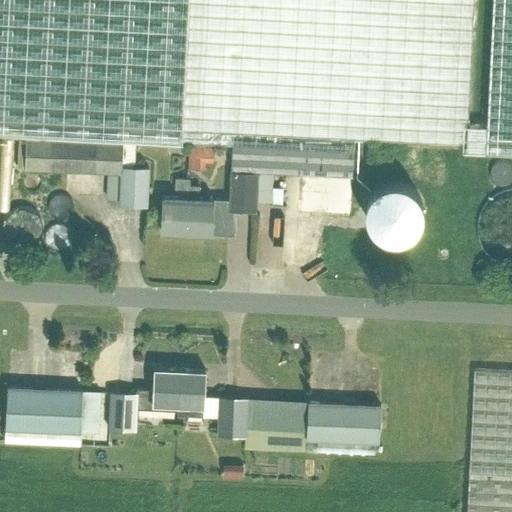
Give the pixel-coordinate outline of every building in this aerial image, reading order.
[(0,0),(0,155),(1,131),(26,132),(26,134),(125,138),(232,143),(263,145),(351,149),(354,149),(354,136),(466,142),(465,149),(484,150),(511,151),(511,0),(491,0),(485,123),(467,122),(472,0),(0,0)] [(18,140),(16,166),(25,166),(121,171),(119,203),(150,204),(151,165),(125,164),(125,138),(26,134),(26,141),(18,140)] [(230,197),(229,208),(234,208),(256,209),(257,197),(271,198),(272,171),(302,172),(353,174),(354,149),(351,149),(263,145),(232,143),(230,197)] [(187,232),(189,184),(189,177),(174,176),(174,188),(178,188),(177,195),(163,194),(161,230),(187,232)] [(422,218),(424,208),(422,198),(417,190),(409,183),(400,180),(390,180),(381,183),(373,190),(368,198),(366,208),(368,218),(373,227),(381,233),(390,237),(400,237),(409,233),(417,227),(422,218)] [(199,185),(189,184),(187,232),(211,233),(233,234),(234,208),(229,208),(230,197),(213,197),(199,196),(199,185)] [(176,409),(179,367),(153,366),(152,388),(135,387),(135,391),(110,390),(108,428),(134,429),(136,406),(176,409)] [(202,413),(205,369),(179,367),(176,409),(176,412),(202,413)] [(511,511),(511,369),(474,368),(469,459),(466,511),(511,511)] [(0,424),(0,438),(81,442),(81,429),(81,388),(8,384),(6,425),(0,424)] [(245,433),(247,396),(220,394),(218,432),(245,433)] [(306,446),(306,435),(308,399),(277,398),(275,448),(306,450),(306,446)] [(386,429),(387,403),(308,399),(306,435),(376,439),(379,439),(379,429),(386,429)]
